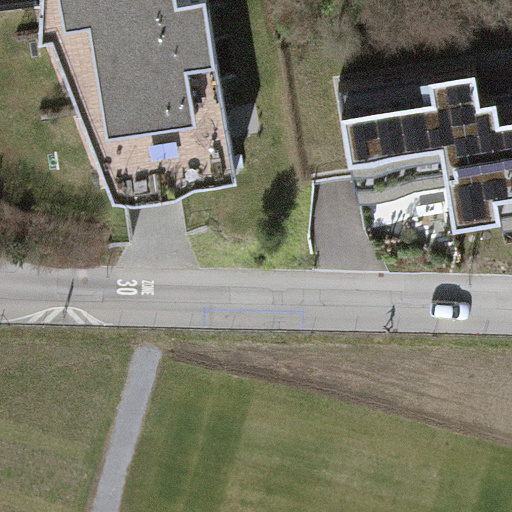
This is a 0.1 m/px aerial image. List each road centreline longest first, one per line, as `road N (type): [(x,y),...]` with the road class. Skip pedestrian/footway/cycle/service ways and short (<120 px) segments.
road 1 (residential): [(0,293),(511,310)]
road 2 (track): [(111,511),(153,356)]
